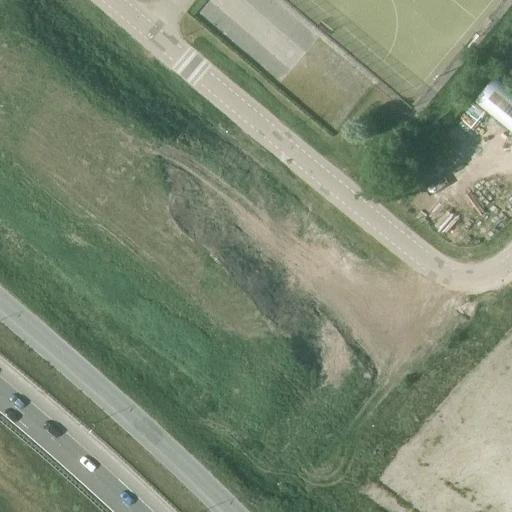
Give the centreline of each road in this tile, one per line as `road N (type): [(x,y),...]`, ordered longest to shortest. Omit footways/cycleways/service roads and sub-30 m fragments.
road 1 (unclassified): [(511,263),(475,279),(432,265),(112,0)]
road 2 (unclassified): [(0,303),(228,511)]
road 3 (motorway): [(133,511),(0,394)]
